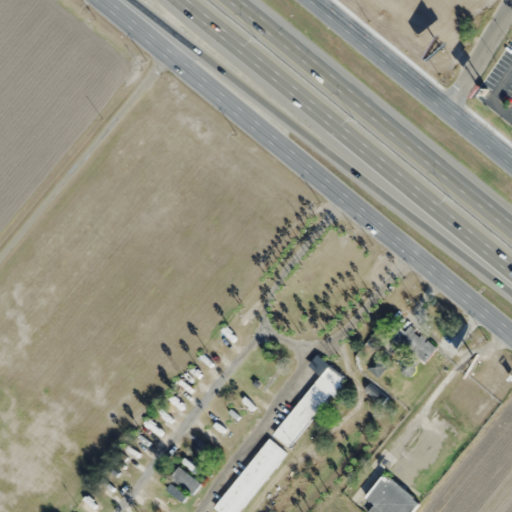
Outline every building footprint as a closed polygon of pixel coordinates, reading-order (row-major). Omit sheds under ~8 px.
[(394,339),(424,362),(436,346),(406,323),(394,339)] [(228,511),(241,511),(344,375),(316,354),(308,365),(318,373),(219,505),(228,511)] [(201,485),(180,466),(171,476),(191,495),(201,485)] [(369,511),(412,511),(421,499),(383,474),(367,498),(375,503),(369,511)] [(90,511),(93,511),(99,504),(88,497),(82,506),(90,511)]
